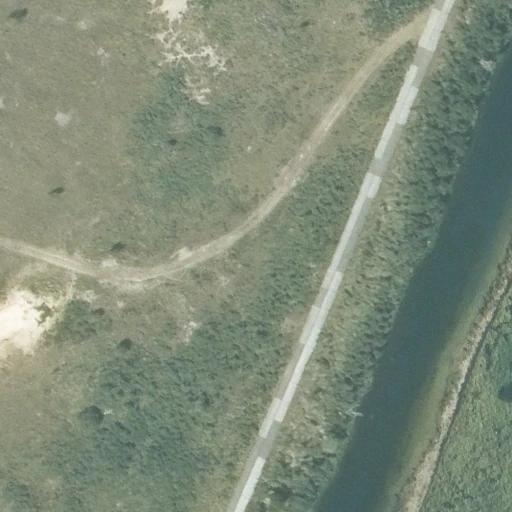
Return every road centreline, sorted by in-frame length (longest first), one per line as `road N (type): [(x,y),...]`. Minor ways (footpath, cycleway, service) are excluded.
road 1 (track): [(438,11),(375,58),(251,225),(188,263),(121,281),(0,243)]
road 2 (track): [(233,511),(443,0)]
